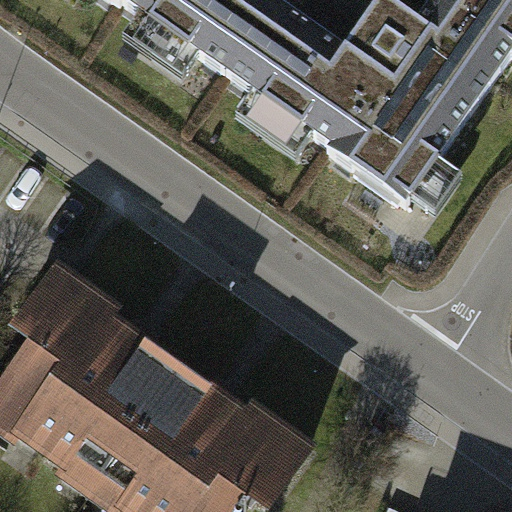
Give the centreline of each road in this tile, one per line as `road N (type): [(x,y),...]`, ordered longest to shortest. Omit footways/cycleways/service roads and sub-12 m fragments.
road 1 (residential): [(0,65),(439,374)]
road 2 (residential): [(439,374),(511,267)]
